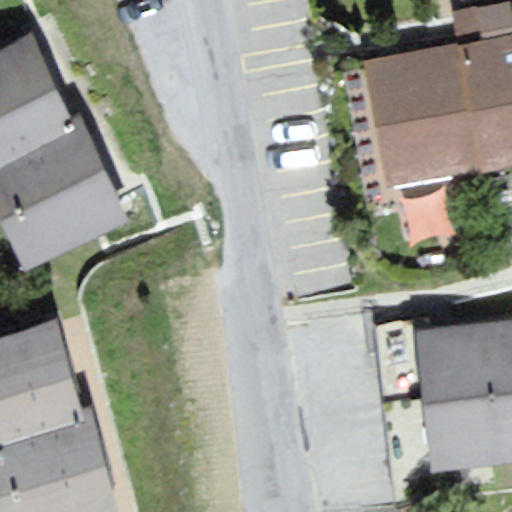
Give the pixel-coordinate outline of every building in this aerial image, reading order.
[(28,33),(0,45),(0,162),(70,131),(28,33)] [(511,34),(349,66),(373,192),(511,165),(511,34)] [(70,131),(0,162),(0,278),(111,231),(70,131)] [(44,317),(0,329),(0,441),(75,417),(44,317)] [(511,319),(392,330),(404,467),(511,458),(511,319)] [(0,441),(0,511),(103,511),(75,417),(0,441)]
